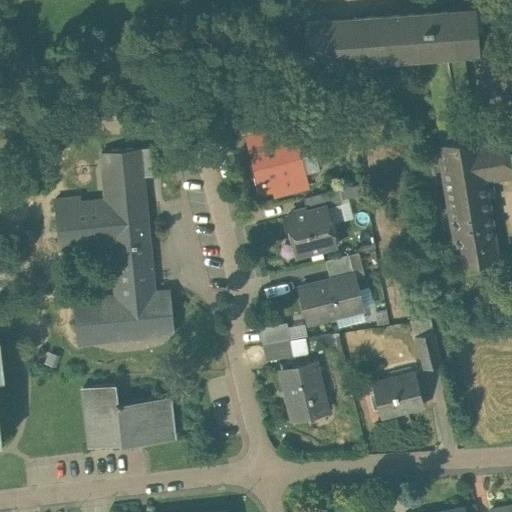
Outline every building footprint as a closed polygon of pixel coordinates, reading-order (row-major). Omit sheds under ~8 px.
[(474,9),(303,22),(306,64),(426,54),(440,142),(436,142),(457,264),(498,258),(485,180),(511,175),(511,170),(506,137),(479,142),(478,135),(477,136),(463,52),(478,50),(474,9)] [(289,128),(270,133),(273,144),(292,140),(289,128)] [(273,144),(252,149),(261,185),(280,180),(283,191),(305,185),(294,139),(292,140),(273,144)] [(339,188),(303,197),(306,211),(325,206),(325,207),(342,203),(339,188)] [(144,190),(105,193),(106,200),(79,202),(79,196),(54,198),(59,248),(110,243),(115,295),(73,300),(78,342),(173,332),(168,290),(153,292),(144,206),(146,205),(144,190)] [(306,211),(286,216),(296,255),(335,245),(325,207),(325,206),(306,211)] [(348,254),(324,260),(329,279),(353,273),(348,254)] [(329,279),(298,287),(307,322),(362,308),(353,273),(329,279)] [(511,289),(500,292),(501,300),(511,298),(511,289)] [(285,322),(261,327),(263,343),(288,339),(285,322)] [(433,330),(414,335),(422,367),(441,362),(433,330)] [(288,339),(263,343),(266,359),(291,355),(288,339)] [(314,361),(280,369),(292,417),(326,409),(314,361)] [(415,372),(372,383),(380,413),(422,403),(415,372)] [(168,396),(117,401),(115,382),(82,386),(89,446),(120,442),(120,444),(173,438),(168,396)]
